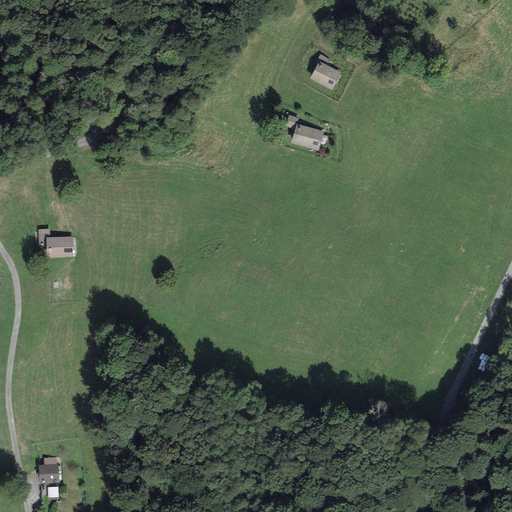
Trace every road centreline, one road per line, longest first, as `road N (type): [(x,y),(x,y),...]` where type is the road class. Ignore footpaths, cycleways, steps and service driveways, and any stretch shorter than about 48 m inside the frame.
road 1 (track): [(0,169),(105,129),(142,55),(228,0)]
road 2 (track): [(26,511),(8,413),(17,291),(0,248)]
